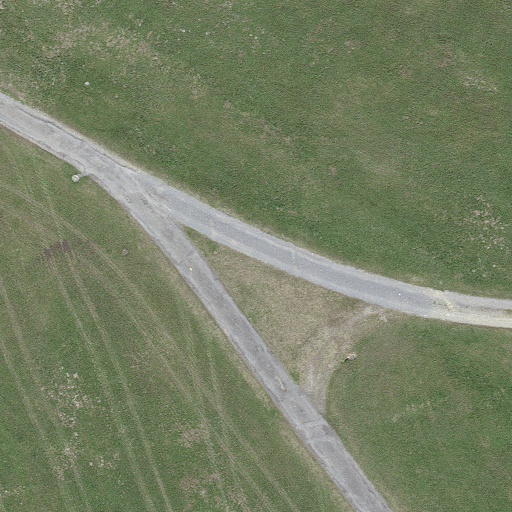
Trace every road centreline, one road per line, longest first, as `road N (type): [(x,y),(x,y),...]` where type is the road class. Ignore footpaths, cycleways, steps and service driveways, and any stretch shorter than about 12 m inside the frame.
road 1 (track): [(0,112),(136,200),(371,511)]
road 2 (track): [(136,200),(287,271),(407,302),(511,313)]
